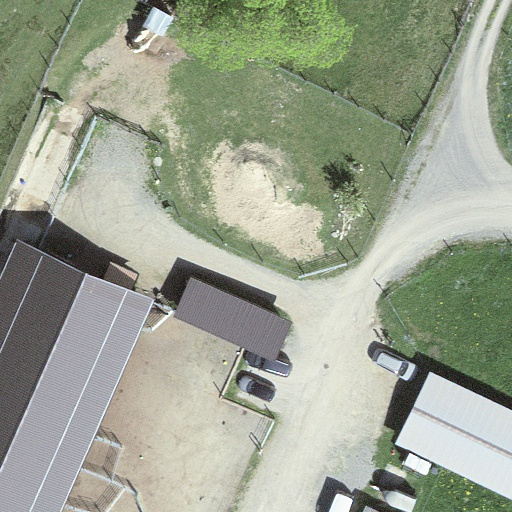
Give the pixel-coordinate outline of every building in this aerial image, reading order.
[(51,89),(0,206),(0,335),(98,110),(51,89)] [(34,511),(132,289),(38,248),(0,336),(0,511),(34,511)] [(175,305),(276,344),(292,304),(190,265),(175,305)] [(302,297),(259,388),(288,401),(331,310),(302,297)] [(511,405),(432,368),(400,435),(511,488),(511,405)]
